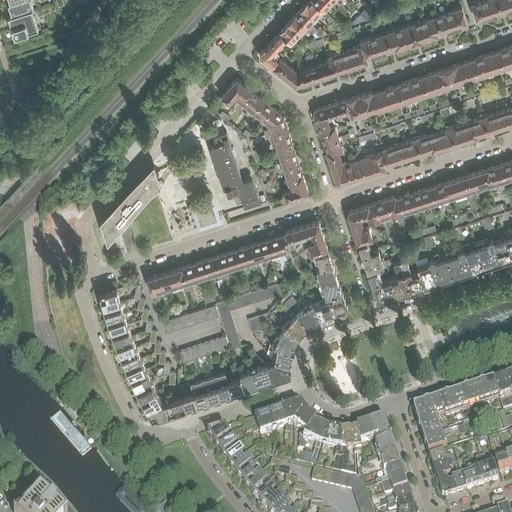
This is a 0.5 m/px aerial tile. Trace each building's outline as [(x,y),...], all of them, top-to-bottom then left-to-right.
[(34,10),(30,0),(24,0),(8,6),(11,16),(7,17),(8,18),(32,10),(34,10)] [(308,0),(303,7),(314,17),(321,11),(325,15),(325,16),(327,18),(330,15),(312,0),(308,0)] [(337,7),(329,0),(312,0),(330,15),(324,10),(330,4),(335,9),(337,7)] [(344,14),(347,11),(340,4),(336,0),(329,0),(337,7),(344,14)] [(476,20),(480,19),(489,16),(483,0),(479,0),(471,3),(476,20)] [(497,0),(483,0),(489,16),(501,12),(497,0)] [(511,2),(511,0),(497,0),(501,12),(511,8),(511,2)] [(466,24),(461,6),(448,11),(454,28),(466,24)] [(309,23),(314,17),(303,7),(295,15),(314,32),(316,30),(309,23)] [(8,18),(11,28),(14,37),(38,29),(32,10),(8,18)] [(454,28),(448,11),(435,15),(441,32),(454,28)] [(295,15),(287,23),(299,33),(304,28),(312,35),(314,32),(295,15)] [(332,24),(335,21),(330,15),(327,18),(332,24)] [(352,21),(354,23),(365,19),(361,15),(352,21)] [(441,32),(435,15),(423,19),(429,36),(441,32)] [(349,18),(343,24),(346,27),(354,23),(352,21),(349,18)] [(429,36),(423,19),(410,24),(416,41),(429,36)] [(293,39),(299,33),(287,23),(279,32),(286,38),(290,42),(294,46),(298,44),(293,39)] [(416,41),(410,24),(398,28),(404,45),(416,41)] [(320,26),(316,30),(314,32),(319,37),(327,33),(320,26)] [(404,45),(398,28),(385,32),(391,49),(404,45)] [(286,38),(279,32),(260,52),(260,56),(271,64),(276,58),(274,56),(278,52),(275,49),(286,38)] [(372,36),(379,53),(391,49),(385,32),(372,36)] [(361,44),(366,58),(379,53),(372,36),(360,41),(361,44)] [(323,43),(322,38),(307,43),(308,48),(323,43)] [(367,60),(366,58),(361,44),(344,50),(350,66),(367,60)] [(511,53),(509,46),(497,50),(503,67),(511,63),(511,53)] [(327,56),(329,61),(332,72),(350,66),(344,50),(327,56)] [(503,67),(497,50),(484,55),(490,72),(493,71),(503,67)] [(490,72),(484,55),(472,59),(478,75),(488,72),(488,73),(490,72)] [(295,84),(297,72),(279,58),(272,66),(295,84)] [(478,75),(472,59),(459,63),(465,80),(468,80),(467,79),(478,75)] [(329,61),(313,66),(317,77),(332,72),(329,61)] [(463,81),(465,80),(459,63),(447,67),(452,84),(463,81)] [(313,66),(297,72),(295,84),(317,77),(313,66)] [(447,67),(434,72),(440,89),(442,88),(442,87),(452,84),(447,67)] [(438,90),(440,89),(434,72),(422,76),(427,93),(437,89),(438,90)] [(417,96),(427,93),(422,76),(409,80),(415,98),(417,97),(417,96)] [(234,80),(221,96),(225,98),(229,102),(233,96),(243,84),(238,79),(234,80)] [(412,98),(415,98),(409,80),(396,84),(402,101),(412,97),(412,98)] [(233,96),(247,108),(257,95),(243,84),(233,96)] [(402,101),(396,84),(384,89),(390,106),(392,105),(402,101)] [(390,106),(384,89),(371,93),(376,108),(377,110),(387,106),(387,107),(390,106)] [(376,108),(371,93),(371,91),(358,95),(364,113),(366,112),(366,111),(376,108)] [(255,114),(266,123),(277,110),(257,95),(247,108),(249,109),(244,114),(250,119),(255,114)] [(364,113),(358,95),(345,99),(348,110),(351,116),(361,112),(362,114),(364,113)] [(511,103),(511,106),(502,110),(507,126),(511,124),(511,98),(510,99),(511,103)] [(345,99),(323,106),(327,117),(348,110),(345,99)] [(328,120),(327,117),(323,106),(315,109),(313,112),(317,124),(328,120)] [(485,107),(483,108),(485,115),(490,131),(507,126),(502,110),(487,114),(485,107)] [(479,117),(468,120),(473,137),(490,131),(485,115),(483,108),(477,110),(479,117)] [(273,140),(289,135),(282,115),(277,110),(266,123),(270,128),(263,131),(266,138),(272,136),(273,140)] [(445,128),(434,131),(439,148),(456,142),(451,126),(448,119),(443,120),(445,128)] [(330,126),(328,120),(317,124),(323,143),(339,138),(335,125),(330,126)] [(451,126),(456,142),(473,137),(468,120),(451,126)] [(418,129),(414,130),(416,137),(422,153),(439,148),(434,131),(420,136),(418,129)] [(412,138),(399,142),(405,159),(422,153),(416,137),(414,130),(410,131),(412,138)] [(244,209),(260,203),(252,177),(242,181),(226,131),(207,137),(210,145),(209,145),(223,188),(226,187),(228,193),(232,191),(236,202),(241,200),(244,209)] [(373,132),(361,136),(362,141),(375,137),(373,132)] [(295,152),(289,135),(273,140),(279,157),(295,152)] [(339,138),(323,143),(329,161),(340,158),(338,152),(343,150),(339,138)] [(382,150),(380,151),(384,165),(386,165),(405,159),(399,142),(386,146),(384,140),(380,142),(382,148),(381,148),(382,150)] [(380,151),(366,155),(371,172),(385,168),(384,165),(380,151)] [(284,172),(300,167),(298,162),(295,152),(279,157),(281,162),(274,165),(277,172),(283,170),(284,172)] [(350,179),(371,172),(366,155),(346,161),(349,170),(348,170),(350,179)] [(339,182),(350,179),(348,170),(349,170),(346,161),(346,159),(341,160),(340,158),(329,161),(336,181),(339,182)] [(511,177),(511,160),(499,165),(506,187),(510,186),(508,179),(511,177)] [(161,184),(154,164),(154,162),(153,162),(148,167),(110,208),(100,219),(107,241),(124,223),(135,212),(156,189),(161,184)] [(499,165),(482,170),(487,186),(500,181),(503,188),(506,187),(499,165)] [(305,183),(300,167),(284,172),(289,188),(305,183)] [(465,175),(470,191),(487,186),(482,170),(465,175)] [(465,175),(448,181),(454,197),(470,191),(465,175)] [(160,204),(151,176),(131,199),(143,239),(169,231),(162,209),(164,208),(162,203),(160,204)] [(454,197),(448,181),(432,186),(439,208),(441,215),(445,214),(441,201),(454,197)] [(307,190),(305,183),(289,188),(283,190),(285,195),(286,199),(306,193),(307,190)] [(439,208),(432,186),(414,192),(420,207),(433,203),(436,209),(439,208)] [(398,197),(402,211),(403,213),(405,220),(410,218),(407,211),(420,207),(414,192),(398,197)] [(402,211),(398,197),(395,198),(394,196),(381,200),(386,216),(396,213),(399,222),(398,222),(403,238),(408,236),(400,212),(402,211)] [(381,200),(361,206),(365,217),(367,216),(369,221),(379,218),(381,223),(384,222),(383,217),(386,216),(381,200)] [(196,226),(217,219),(212,205),(206,207),(204,203),(190,207),(196,226)] [(351,224),(360,221),(360,218),(365,217),(361,206),(349,210),(347,213),(351,224)] [(461,217),(460,217),(462,223),(470,220),(468,214),(467,215),(466,211),(459,213),(461,217)] [(482,219),(483,224),(485,230),(493,227),(490,216),(482,219)] [(462,223),(460,217),(452,219),(454,225),(462,223)] [(483,224),(482,219),(468,224),(470,228),(483,224)] [(310,235),(311,237),(322,233),(319,222),(316,221),(307,224),(310,235)] [(357,243),(357,242),(372,238),(368,227),(363,229),(360,221),(351,224),(357,243)] [(284,231),(285,233),(287,242),(310,235),(307,224),(284,231)] [(463,237),(460,226),(452,228),(455,239),(463,237)] [(328,249),(322,233),(311,237),(312,241),(306,243),(310,255),(328,249)] [(289,257),(281,235),(264,240),(269,256),(283,252),(285,258),(289,257)] [(433,247),(430,236),(422,238),(426,249),(433,247)] [(493,239),(491,239),(495,251),(490,253),(493,263),(506,259),(507,260),(510,259),(511,257),(505,237),(494,241),(493,239)] [(486,241),(474,245),(482,267),(484,266),(485,267),(489,266),(489,264),(493,263),(490,253),(495,251),(491,239),(486,241)] [(264,240),(248,245),(255,268),(256,267),(258,273),(261,272),(260,266),(258,262),(258,260),(269,256),(264,240)] [(408,248),(406,240),(392,245),(394,252),(408,248)] [(358,244),(367,271),(384,266),(378,249),(370,252),(366,242),(358,244)] [(251,269),(255,268),(248,245),(231,251),(236,267),(249,263),(251,264),(250,264),(251,269)] [(474,245),(464,248),(465,251),(463,251),(466,260),(461,262),(464,273),(476,269),(478,270),(481,268),(482,267),(474,245)] [(446,257),(452,277),(454,276),(455,277),(459,276),(460,274),(464,273),(461,262),(466,260),(463,251),(465,251),(464,248),(457,251),(458,253),(446,257)] [(315,255),(319,267),(332,263),(328,249),(310,255),(311,256),(315,255)] [(224,271),(236,267),(231,251),(214,256),(221,279),(226,277),(224,272),(224,273),(224,271)] [(452,277),(446,257),(440,259),(438,254),(433,256),(434,258),(435,261),(434,261),(437,270),(431,272),(435,283),(446,279),(448,280),(451,278),(452,277)] [(214,256),(197,262),(203,278),(215,274),(217,275),(216,275),(217,280),(221,279),(214,256)] [(418,272),(418,273),(422,286),(424,286),(426,287),(430,286),(430,284),(435,283),(431,272),(437,270),(434,261),(435,261),(434,258),(427,261),(428,263),(417,267),(418,272)] [(407,261),(400,263),(409,291),(416,289),(417,289),(421,288),(422,287),(422,286),(418,273),(412,275),(410,270),(407,261)] [(190,282),(203,278),(197,262),(181,267),(188,289),(192,288),(190,283),(190,284),(190,282)] [(337,277),(332,263),(319,267),(316,269),(320,282),(337,277)] [(391,279),(390,279),(395,295),(398,294),(400,295),(404,294),(405,292),(409,291),(400,263),(394,265),(397,275),(398,279),(392,281),(391,279)] [(181,267),(164,273),(169,288),(181,285),(183,286),(182,286),(184,291),(188,289),(181,267)] [(372,285),(380,283),(376,270),(367,273),(372,285)] [(157,292),(169,288),(164,273),(147,278),(152,294),(154,300),(158,299),(156,295),(157,292)] [(284,279),(282,273),(273,276),(274,282),(284,279)] [(320,282),(315,284),(316,288),(321,286),(325,297),(331,295),(342,291),(337,277),(320,282)] [(380,283),(386,299),(387,298),(389,299),(393,297),(394,296),(395,295),(390,279),(380,283)] [(290,285),(289,280),(282,282),(285,291),(290,285)] [(272,285),(275,295),(277,302),(284,293),(280,282),(272,285)] [(386,299),(380,283),(372,285),(376,300),(379,301),(386,299)] [(249,289),(247,284),(238,287),(239,293),(249,289)] [(266,287),(270,297),(275,295),(272,285),(266,287)] [(293,285),(284,297),(308,326),(320,318),(314,306),(312,302),(301,310),(298,306),(299,305),(295,302),(297,300),(291,295),(296,289),(293,285)] [(133,298),(139,299),(140,297),(142,288),(136,286),(133,298)] [(261,289),(264,299),(270,297),(266,287),(261,289)] [(101,302),(102,307),(120,302),(116,288),(101,293),(104,301),(101,302)] [(255,291),(258,301),(264,299),(261,289),(255,291)] [(249,292),(253,303),(258,301),(255,291),(249,292)] [(342,291),(331,295),(333,299),(332,300),(330,301),(335,317),(346,314),(348,310),(342,291)] [(243,294),(247,305),(253,303),(249,292),(243,294)] [(204,299),(205,304),(215,300),(213,295),(206,298),(205,294),(198,296),(199,300),(204,299)] [(238,296),(241,306),(247,305),(243,294),(238,296)] [(232,298),(235,308),(241,306),(238,296),(232,298)] [(136,309),(142,310),(143,308),(145,298),(140,297),(139,299),(136,309)] [(283,327),(298,337),(308,326),(284,297),(278,304),(288,313),(278,322),(283,327)] [(216,303),(230,310),(235,308),(232,298),(216,303)] [(320,318),(321,322),(327,319),(335,317),(330,301),(314,306),(320,318)] [(123,313),(120,302),(102,307),(105,314),(106,319),(123,313)] [(221,319),(231,315),(230,310),(216,303),(221,319)] [(209,306),(213,318),(219,316),(215,304),(209,306)] [(203,308),(207,319),(213,318),(209,306),(203,308)] [(140,320),(146,321),(147,319),(149,309),(143,308),(142,310),(140,320)] [(198,310),(201,321),(207,319),(203,308),(198,310)] [(192,312),(195,323),(201,321),(198,310),(192,312)] [(186,313),(190,325),(195,323),(192,312),(186,313)] [(127,324),(123,313),(106,319),(110,330),(127,324)] [(180,315),(184,327),(190,325),(186,313),(180,315)] [(248,319),(250,326),(260,323),(267,313),(248,319)] [(175,317),(178,328),(184,327),(180,315),(175,317)] [(222,324),(233,320),(231,315),(221,319),(222,324)] [(169,319),(172,330),(178,328),(175,317),(169,319)] [(144,331),(150,332),(151,330),(153,320),(147,319),(146,321),(144,331)] [(162,321),(163,324),(164,323),(167,332),(172,330),(169,319),(162,321)] [(224,329),(235,326),(233,320),(222,324),(224,329)] [(252,333),(260,323),(250,326),(252,333)] [(127,324),(110,330),(114,342),(131,336),(129,330),(127,324)] [(265,326),(263,324),(254,334),(257,336),(265,326)] [(226,334),(236,331),(235,326),(224,329),(226,334)] [(271,344),(290,351),(297,338),(282,328),(278,326),(276,330),(280,332),(274,342),(268,335),(266,337),(271,344)] [(149,341),(155,342),(155,340),(157,331),(151,330),(150,332),(149,341)] [(227,339),(238,336),(236,331),(226,334),(227,339)] [(220,337),(223,349),(229,347),(225,335),(220,337)] [(114,342),(119,354),(136,347),(131,336),(114,342)] [(229,344),(240,341),(238,336),(227,339),(229,344)] [(223,349),(220,337),(214,339),(218,351),(223,349)] [(218,351),(214,339),(208,341),(212,352),(218,351)] [(212,352),(208,341),(202,343),(206,354),(212,352)] [(240,341),(229,344),(231,349),(241,346),(240,341)] [(206,354),(202,343),(197,345),(200,356),(206,354)] [(276,351),(273,362),(290,367),(292,359),(293,353),(294,352),(290,351),(271,344),(270,349),(276,351)] [(200,356),(197,345),(191,347),(195,358),(200,356)] [(119,354),(124,365),(141,358),(136,347),(119,354)] [(195,358),(191,347),(185,349),(189,360),(195,358)] [(189,360),(185,349),(179,351),(183,362),(189,360)] [(250,361),(252,369),(253,369),(258,385),(272,380),(266,364),(260,357),(250,361)] [(144,365),(141,358),(124,365),(127,372),(129,376),(145,369),(144,365)] [(273,362),(266,364),(272,380),(279,378),(273,362)] [(273,362),(279,378),(290,375),(290,369),(290,367),(273,362)] [(232,393),(244,389),(237,368),(225,371),(232,393)] [(151,379),(145,369),(129,376),(132,383),(135,387),(151,379)] [(239,373),(244,389),(245,389),(258,385),(253,369),(252,369),(239,373)] [(232,393),(225,371),(213,375),(220,397),(232,393)] [(511,374),(492,381),(498,399),(501,408),(511,403),(511,374)] [(220,397),(213,375),(202,379),(209,401),(220,397)] [(156,390),(151,379),(135,387),(138,394),(140,398),(156,390)] [(209,401),(202,379),(190,383),(197,405),(209,401)] [(496,398),(490,382),(490,381),(472,387),(478,404),(496,398)] [(197,405),(190,383),(178,387),(181,396),(186,408),(197,405)] [(457,411),(478,404),(472,387),(451,394),(457,411)] [(162,401),(156,390),(140,398),(146,409),(162,401)] [(443,416),(457,411),(451,394),(429,401),(433,414),(435,414),(436,415),(443,413),(443,416)] [(181,396),(164,402),(168,414),(186,408),(181,396)] [(163,402),(162,401),(146,409),(152,419),(168,414),(164,402),(163,402)] [(429,401),(419,405),(425,423),(435,420),(433,414),(429,401)] [(73,403),(69,407),(74,414),(79,409),(73,403)] [(294,423),(305,409),(304,408),(300,403),(282,409),(287,424),(286,433),(290,433),(290,426),(289,427),(289,424),(294,423)] [(425,423),(419,405),(414,406),(413,410),(418,426),(425,423)] [(62,408),(52,415),(85,453),(94,445),(62,408)] [(287,424),(282,409),(268,413),(274,429),(272,430),(273,436),(277,434),(275,429),(285,426),(285,433),(286,433),(287,424)] [(303,436),(304,437),(314,421),(315,418),(312,416),(309,413),(305,409),(294,423),(303,430),(299,435),(302,438),(303,436)] [(503,412),(499,413),(504,429),(508,428),(503,412)] [(274,429),(268,413),(254,418),(259,432),(259,434),(272,430),(274,429)] [(464,415),(466,422),(472,420),(470,413),(464,415)] [(502,430),(496,413),(492,415),(497,432),(502,430)] [(379,437),(380,441),(391,438),(384,419),(381,417),(370,421),(375,438),(378,436),(379,437)] [(259,432),(254,418),(248,420),(252,431),(252,434),(259,432)] [(246,433),(252,431),(248,420),(242,422),(246,433)] [(423,439),(440,434),(435,420),(425,423),(418,426),(423,439)] [(327,427),(314,421),(304,437),(316,442),(312,454),(304,453),(303,457),(296,456),(295,461),(314,465),(321,444),(327,427)] [(356,426),(357,429),(360,443),(375,438),(370,421),(359,425),(356,426)] [(212,441),(215,445),(230,435),(225,428),(225,427),(209,432),(209,433),(210,433),(214,440),(213,441),(212,441)] [(332,469),(340,471),(343,430),(329,428),(322,445),(336,447),(334,456),(337,457),(336,466),(333,466),(332,469)] [(357,429),(343,430),(340,471),(355,475),(355,470),(348,469),(349,453),(346,452),(346,448),(360,447),(360,443),(357,429)] [(423,439),(427,453),(444,447),(440,434),(423,439)] [(230,435),(215,445),(222,456),(237,445),(230,435)] [(473,438),(475,445),(487,442),(485,435),(473,438)] [(395,452),(391,438),(380,441),(374,443),(378,456),(367,459),(368,461),(395,452)] [(229,466),(244,455),(237,445),(222,456),(229,466)] [(428,455),(432,466),(436,478),(443,476),(450,473),(448,467),(452,466),(451,464),(458,461),(453,447),(449,448),(451,455),(445,457),(443,450),(428,455)] [(292,455),(276,452),(275,457),(291,460),(292,455)] [(383,471),(386,470),(400,466),(395,452),(368,461),(368,463),(380,460),(383,471)] [(487,457),(485,453),(479,455),(477,455),(486,483),(499,479),(494,464),(493,463),(491,456),(487,457)] [(98,454),(91,460),(115,490),(123,483),(98,454)] [(509,470),(510,470),(505,454),(494,457),(499,474),(504,472),(505,473),(508,472),(509,470)] [(237,475),(251,464),(244,455),(229,466),(237,475)] [(474,459),(468,461),(476,486),(486,483),(477,455),(473,456),(474,459)] [(269,465),(279,468),(281,468),(283,462),(271,459),(269,465)] [(463,462),(467,473),(461,474),(465,490),(476,486),(468,461),(463,462)] [(251,464),(237,475),(245,485),(259,474),(251,464)] [(377,486),(403,476),(400,466),(386,470),(388,477),(375,481),(375,482),(365,486),(366,489),(377,486)] [(281,468),(279,468),(277,474),(286,476),(289,477),(290,471),(281,468)] [(316,482),(319,470),(313,468),(311,480),(316,482)] [(316,482),(322,483),(325,471),(319,470),(316,482)] [(331,473),(325,471),(322,483),(328,484),(331,473)] [(328,484),(334,486),(337,474),(331,473),(328,484)] [(253,494),(267,483),(259,474),(245,485),(253,494)] [(343,475),(337,474),(334,486),(340,487),(343,475)] [(451,478),(453,482),(455,493),(465,490),(461,474),(451,478)] [(340,487),(346,488),(349,477),(343,475),(340,487)] [(285,482),(294,485),(296,485),(298,479),(289,477),(286,476),(285,482)] [(407,486),(403,476),(377,486),(378,490),(391,486),(392,491),(407,486)] [(445,482),(443,476),(436,478),(441,494),(445,496),(455,493),(453,482),(448,484),(448,481),(445,482)] [(361,480),(349,477),(346,488),(352,490),(361,480)] [(352,490),(354,495),(365,492),(361,480),(352,490)] [(261,504),(275,492),(267,483),(253,494),(261,504)] [(296,485),(294,485),(293,490),(302,493),(305,493),(306,487),(296,485)] [(410,496),(407,486),(392,491),(395,498),(385,502),(386,504),(410,496)] [(149,511),(124,487),(116,495),(132,511),(149,511)] [(62,511),(40,491),(20,511),(62,511)] [(269,511),(270,511),(283,500),(275,492),(261,504),(269,511)] [(367,497),(365,492),(354,495),(355,501),(367,497)] [(301,499),(311,501),(313,501),(314,495),(305,493),(302,493),(301,499)] [(399,511),(413,506),(410,496),(386,504),(386,505),(387,509),(397,506),(399,511)] [(355,501),(357,507),(369,503),(367,497),(355,501)] [(283,500),(270,511),(288,511),(291,509),(283,500)] [(361,511),(371,509),(369,503),(357,507),(359,511),(361,511)]
